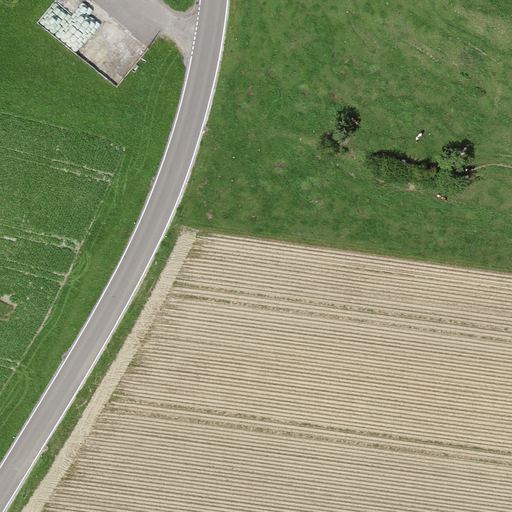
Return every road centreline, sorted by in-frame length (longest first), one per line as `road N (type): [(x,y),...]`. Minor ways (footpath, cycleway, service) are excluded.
road 1 (tertiary): [(214,0),(173,180),(137,261),(0,493)]
road 2 (track): [(511,310),(189,274),(137,261)]
